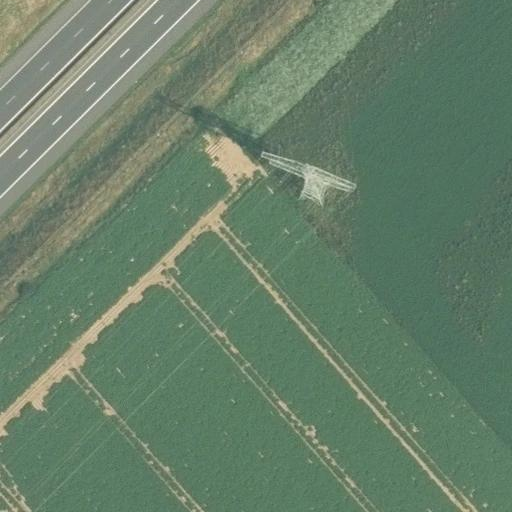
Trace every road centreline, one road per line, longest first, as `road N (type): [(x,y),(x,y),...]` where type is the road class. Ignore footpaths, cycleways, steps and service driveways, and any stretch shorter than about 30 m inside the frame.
road 1 (motorway): [(0,190),(192,0)]
road 2 (motorway): [(116,0),(0,115)]
